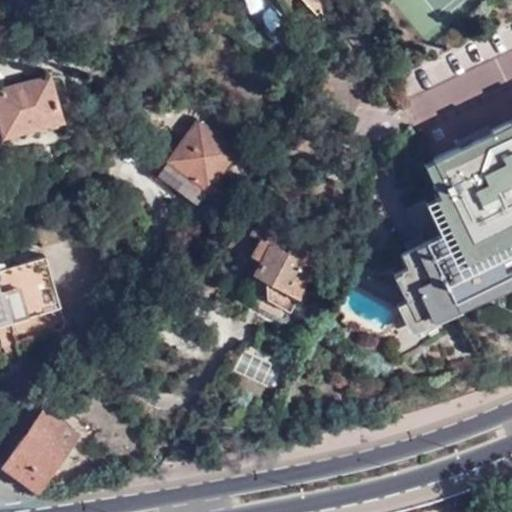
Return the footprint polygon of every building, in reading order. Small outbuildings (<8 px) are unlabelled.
[(268,0),(253,0),(243,11),(274,39),(291,20),(268,0)] [(50,75),(0,88),(0,117),(5,134),(61,118),(50,75)] [(242,151),(198,120),(161,175),(202,204),(242,151)] [(429,241),(455,298),(510,271),(499,248),(511,241),(511,224),(509,218),(511,217),(511,123),(479,139),(437,159),(453,192),(430,202),(444,234),(429,241)] [(414,210),(428,241),(429,241),(444,234),(430,202),(414,210)] [(76,235),(67,207),(32,217),(41,245),(76,235)] [(248,249),(256,238),(258,236),(255,234),(265,218),(255,213),(238,243),(248,249)] [(256,238),(263,243),(268,236),(278,241),(286,228),(265,218),(255,234),(258,236),(256,238)] [(258,275),(273,283),(304,300),(326,258),(298,243),(301,236),(286,228),(278,241),(268,236),(263,243),(255,257),(265,263),(258,275)] [(417,316),(455,298),(429,241),(428,241),(406,251),(412,265),(398,273),(417,316)] [(243,256),(248,249),(238,243),(234,251),(243,256)] [(0,321),(61,305),(46,252),(0,265),(0,321)] [(304,300),(273,283),(272,300),(297,313),(304,300)] [(17,422),(0,441),(0,443),(9,450),(0,461),(0,462),(38,491),(82,435),(44,408),(27,429),(17,422)] [(511,511),(511,508),(475,510),(474,496),(451,505),(451,511),(511,511)]
